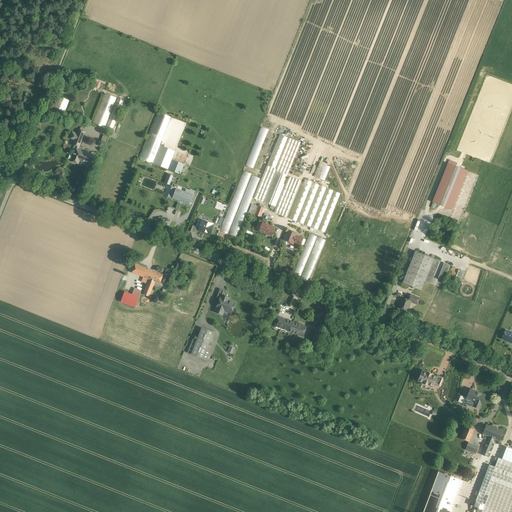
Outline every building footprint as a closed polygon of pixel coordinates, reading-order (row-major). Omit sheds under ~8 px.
[(202,138),(206,140),(210,131),(217,134),(232,97),(204,86),(210,71),(179,59),(172,78),(163,99),(159,110),(140,158),(180,174),(183,168),(189,170),(202,138)] [(238,80),(211,69),(205,85),(231,96),(238,80)] [(65,76),(53,106),(65,111),(77,81),(65,76)] [(117,98),(104,93),(93,122),(105,127),(117,98)] [(118,99),(106,129),(112,131),(124,101),(118,99)] [(261,127),(246,165),(253,168),(269,130),(261,127)] [(270,131),(255,170),(263,173),(278,134),(270,131)] [(77,134),(74,133),(72,133),(70,137),(72,138),(72,139),(75,140),(80,142),(83,136),(77,134)] [(279,134),(267,165),(254,198),(276,207),(274,212),(286,217),(301,181),(287,175),(300,143),(279,134)] [(82,151),(78,149),(80,142),(75,140),(73,145),(74,145),(73,148),(75,149),(73,153),(72,154),(74,155),(72,161),(78,164),(79,160),(89,164),(90,164),(93,155),(93,156),(81,151),(82,151)] [(314,177),(326,180),(330,166),(319,162),(314,177)] [(468,171),(448,163),(432,202),(452,210),(468,171)] [(252,172),(244,169),(218,234),(226,237),(252,172)] [(165,180),(164,183),(169,185),(173,176),(168,174),(165,180)] [(341,193),(305,178),(290,218),(326,232),(341,193)] [(222,189),(214,209),(225,213),(233,193),(222,189)] [(193,195),(181,191),(178,198),(183,201),(183,202),(189,205),(193,195)] [(248,212),(254,214),(257,206),(251,204),(248,212)] [(259,206),(258,206),(255,214),(260,216),(263,207),(259,206)] [(213,225),(202,220),(198,230),(209,235),(213,225)] [(274,228),(262,223),(259,231),(271,235),(274,228)] [(296,233),(288,230),(286,235),(286,234),(283,240),(290,242),(289,243),(293,244),(294,241),(297,242),(299,237),(297,236),(296,236),(295,235),(296,234),(296,233)] [(326,240),(310,233),(293,275),(309,281),(326,240)] [(402,283),(421,290),(425,281),(429,283),(438,260),(415,251),(402,283)] [(445,263),(436,286),(441,288),(450,265),(445,263)] [(147,268),(135,264),(132,273),(143,277),(147,268)] [(154,271),(147,268),(143,277),(149,279),(151,280),(154,271)] [(461,278),(464,271),(459,269),(456,276),(461,278)] [(163,275),(154,271),(151,280),(154,281),(160,283),(163,275)] [(465,275),(458,294),(462,296),(469,277),(465,275)] [(151,280),(149,279),(144,294),(149,296),(154,281),(151,280)] [(139,297),(124,292),(121,301),(135,307),(139,297)] [(220,299),(218,303),(216,304),(215,306),(216,307),(217,308),(215,312),(220,314),(222,310),(229,313),(231,307),(233,308),(235,303),(228,300),(225,299),(226,297),(222,295),(220,299)] [(419,298),(411,295),(408,300),(411,301),(410,302),(416,304),(419,298)] [(408,300),(402,298),(398,308),(407,311),(410,302),(411,301),(408,300)] [(293,322),(278,317),(275,326),(286,330),(287,327),(291,328),(293,322)] [(306,327),(293,322),(291,328),(289,331),(290,331),(303,336),(306,327)] [(202,328),(197,341),(193,339),(188,352),(206,360),(212,347),(208,345),(213,332),(202,328)] [(511,333),(505,330),(502,338),(511,343),(511,340),(511,333)] [(227,352),(232,354),(235,348),(229,346),(227,352)] [(229,375),(233,377),(237,367),(228,364),(225,373),(219,371),(222,363),(218,361),(213,372),(228,378),(229,375)] [(427,373),(422,372),(420,377),(419,378),(418,379),(419,381),(421,382),(422,382),(423,382),(423,383),(427,385),(428,384),(432,386),(433,383),(436,377),(435,377),(431,375),(432,375),(427,373)] [(442,378),(436,375),(435,377),(436,377),(433,383),(439,386),(442,378)] [(484,395),(471,390),(467,398),(465,404),(465,405),(472,407),(473,405),(474,405),(474,406),(479,408),(480,404),(484,395)] [(467,398),(460,396),(458,402),(465,404),(467,398)] [(502,432),(486,425),(483,434),(489,436),(494,438),(499,440),(502,432)] [(473,429),(465,426),(460,439),(468,442),(468,441),(473,429)] [(489,436),(482,455),(486,457),(494,438),(489,436)] [(478,447),(471,445),(472,443),(468,441),(468,442),(465,450),(475,454),(478,447)] [(511,511),(511,448),(506,447),(502,458),(499,457),(495,466),(490,464),(474,506),(480,509),(478,511),(511,511)]
